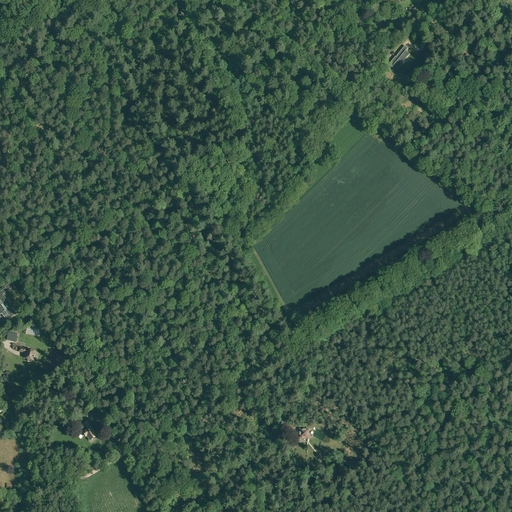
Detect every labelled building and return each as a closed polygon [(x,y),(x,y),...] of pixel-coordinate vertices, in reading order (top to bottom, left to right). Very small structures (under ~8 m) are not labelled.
[(392,67),(393,66),(398,69),(403,63),(402,62),(409,54),(406,51),(408,48),(404,46),(396,56),(397,56),(396,57),(395,56),(388,65),(392,67)] [(381,57),(389,59),(390,50),(382,49),(381,57)] [(5,287),(6,288),(6,289),(8,292),(14,287),(11,283),(5,287)] [(0,315),(2,315),(7,322),(10,319),(11,320),(13,319),(12,318),(17,315),(14,311),(13,311),(10,308),(8,309),(6,306),(8,305),(1,295),(2,294),(1,292),(0,290),(0,315)] [(28,362),(31,362),(32,360),(34,361),(36,352),(20,348),(19,352),(24,353),(25,354),(24,358),(28,359),(28,362)] [(79,395),(87,406),(92,402),(85,391),(79,395)] [(88,437),(90,442),(97,437),(92,428),(90,425),(88,423),(86,424),(87,426),(90,430),(84,433),(87,438),(88,437)] [(299,438),(308,438),(308,429),(299,429),(299,438)]
